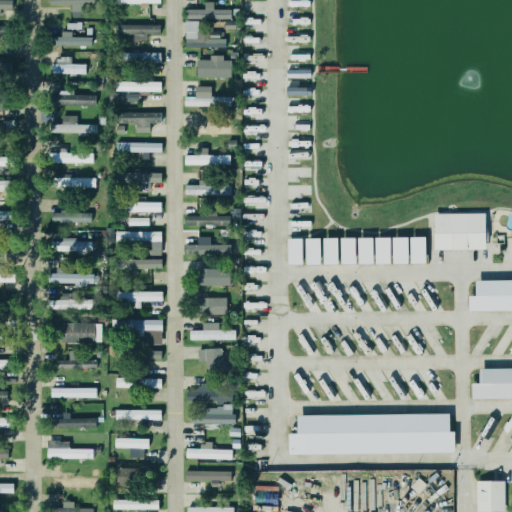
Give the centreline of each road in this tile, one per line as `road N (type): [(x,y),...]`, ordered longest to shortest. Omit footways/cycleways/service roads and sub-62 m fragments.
road 1 (residential): [(178,511),(173,0)]
road 2 (residential): [(31,511),(28,0)]
